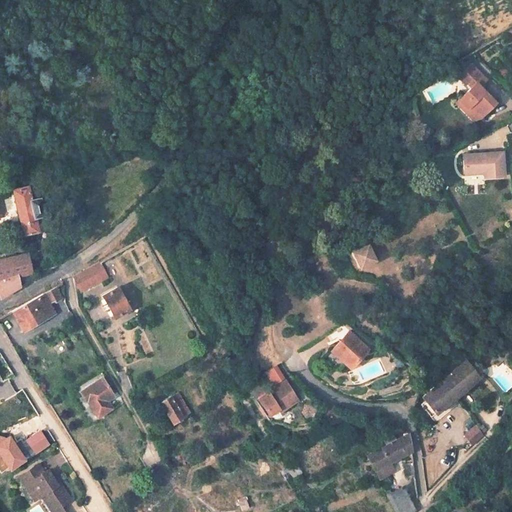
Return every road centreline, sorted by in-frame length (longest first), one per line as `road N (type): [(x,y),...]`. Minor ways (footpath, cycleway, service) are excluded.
road 1 (track): [(293,355),(275,319),(271,219),(282,207),(319,212),(328,268),(363,282),(396,285),(425,273),(421,242),(410,235),(390,244)]
road 2 (unclassified): [(0,304),(110,233),(175,154),(188,70),(227,0)]
road 3 (residential): [(422,511),(410,412),(349,400),(323,387),(293,355)]
